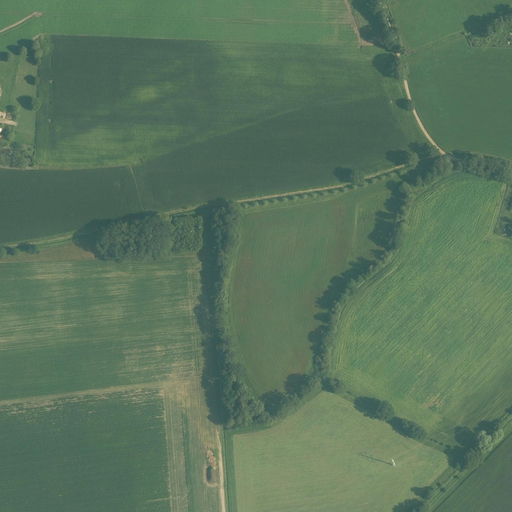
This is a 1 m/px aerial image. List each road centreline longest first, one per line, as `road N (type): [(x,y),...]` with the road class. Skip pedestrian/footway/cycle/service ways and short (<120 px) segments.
road 1 (track): [(447,156),(343,187),(0,245)]
road 2 (track): [(378,0),(428,138),(456,160),(511,169)]
road 3 (track): [(511,18),(400,64)]
